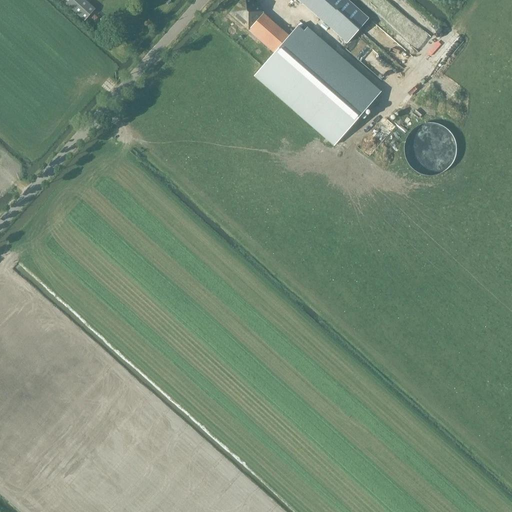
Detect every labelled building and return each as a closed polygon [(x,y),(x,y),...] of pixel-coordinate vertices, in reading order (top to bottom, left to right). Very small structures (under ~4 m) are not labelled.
[(83,0),(59,0),(83,22),(94,10),(83,0)] [(249,0),(240,0),(229,14),(274,53),(254,77),(333,147),(380,93),(306,29),(303,32),(297,27),(289,36),(281,30),(273,40),(261,30),(270,20),(262,13),(263,12),(258,8),(249,0)] [(367,21),(343,0),(296,0),(346,46),(367,21)] [(398,31),(362,0),(354,0),(355,0),(389,31),(390,30),(394,35),(398,31)] [(410,71),(403,79),(407,82),(413,74),(410,71)]
